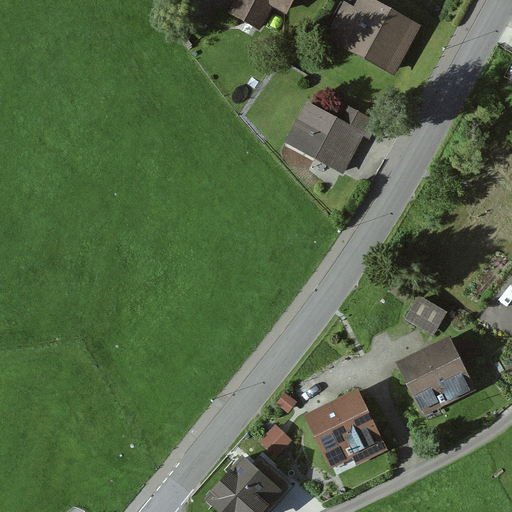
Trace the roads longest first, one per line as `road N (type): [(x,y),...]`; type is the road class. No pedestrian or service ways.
road 1 (tertiary): [(504,0),(365,245),(157,511)]
road 2 (residential): [(339,511),(511,417)]
